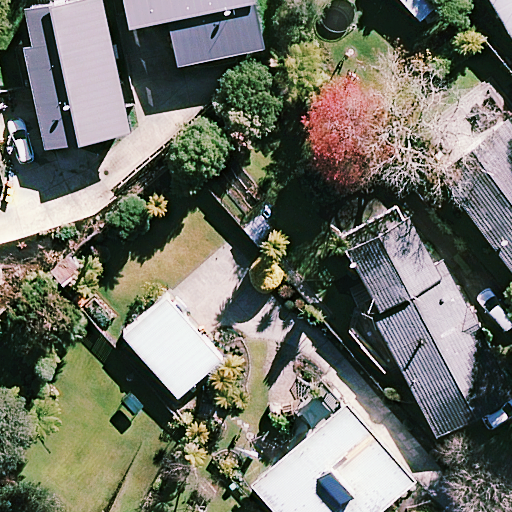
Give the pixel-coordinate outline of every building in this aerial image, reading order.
[(127,124),(100,0),(42,0),(15,6),(45,142),(127,124)] [(262,41),(254,0),(122,0),(125,18),(166,10),(175,56),(262,41)] [(441,0),(402,0),(420,20),(441,0)] [(511,0),(491,0),(511,36),(511,0)] [(511,130),(509,126),(443,176),(511,266),(511,130)] [(371,310),(435,430),(511,390),(447,270),(440,257),(436,259),(405,200),(339,234),(370,293),(364,296),(371,310)] [(217,359),(163,297),(123,332),(177,394),(217,359)] [(369,511),(413,474),(345,396),(250,480),(277,511),(369,511)]
